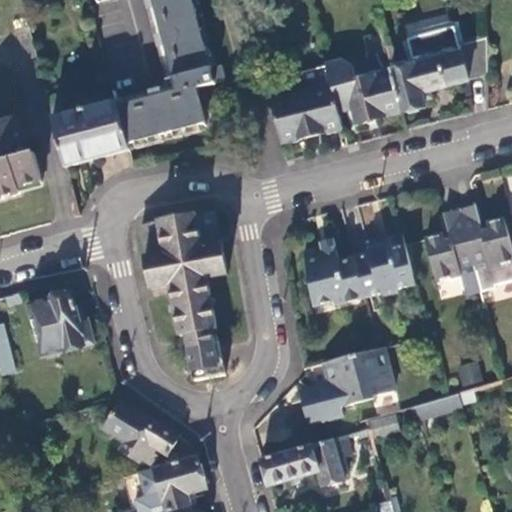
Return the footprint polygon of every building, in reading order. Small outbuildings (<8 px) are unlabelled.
[(119,107),(130,145),(204,127),(196,91),(213,86),(189,0),(150,0),(174,92),(119,107)] [(486,40),(486,21),(452,30),(459,48),(486,40)] [(393,73),(403,114),(427,108),(424,95),(487,78),(486,40),(459,48),(452,30),(416,39),(423,65),(415,67),(393,73)] [(409,41),(415,67),(423,65),(416,39),(409,41)] [(327,66),(329,76),(340,116),(354,112),(358,126),(403,114),(393,73),(357,82),(353,68),(344,62),(327,66)] [(329,76),(314,80),(317,91),(272,102),(283,146),(344,130),(340,116),(329,76)] [(67,169),(130,151),(131,151),(130,145),(119,107),(117,102),(66,116),(62,103),(50,107),(67,169)] [(0,199),(21,194),(20,190),(42,183),(34,154),(26,157),(15,119),(0,122),(0,199)] [(511,250),(504,222),(488,226),(489,230),(483,232),(476,208),(461,211),(475,266),(479,279),(483,294),(497,290),(496,287),(511,283),(511,250)] [(475,266),(461,211),(444,216),(451,240),(445,242),(444,237),(427,241),(437,282),(453,278),(461,270),(475,266)] [(189,351),(196,380),(227,375),(222,348),(220,341),(216,342),(215,331),(219,331),(214,304),(218,303),(217,300),(213,301),(210,284),(218,283),(217,278),(228,276),(223,245),(217,213),(198,217),(198,216),(177,219),(159,222),(160,223),(142,227),(148,257),(147,258),(153,289),(172,286),(174,297),(176,307),(174,307),(174,311),(177,310),(182,337),(188,336),(191,351),(189,351)] [(417,283),(404,233),(368,242),(371,254),(356,259),(366,296),(382,291),(387,295),(397,292),(400,287),(417,283)] [(321,244),(323,250),(336,246),(335,241),(321,244)] [(366,296),(356,259),(341,263),(336,246),(323,250),(305,254),(317,309),(338,305),(339,310),(367,302),(366,296)] [(461,276),(479,279),(475,266),(461,270),(453,278),(461,276)] [(22,294),(9,297),(12,306),(25,303),(22,294)] [(30,306),(44,357),(96,344),(90,320),(82,321),(75,295),(30,306)] [(4,326),(0,326),(0,364),(3,377),(17,374),(4,326)] [(386,348),(326,363),(333,392),(314,397),(306,409),(310,425),(345,416),(343,407),(356,404),(356,403),(376,398),(376,395),(397,389),(386,348)] [(477,360),(457,365),(463,387),(483,382),(477,360)] [(5,385),(0,386),(0,412),(12,409),(5,385)] [(464,407),(460,393),(446,398),(417,406),(421,419),(464,407)] [(304,399),(306,409),(314,397),(304,399)] [(159,421),(124,399),(109,425),(130,439),(124,450),(144,462),(146,459),(150,461),(153,457),(149,454),(154,445),(171,455),(182,436),(159,421)] [(374,421),(379,438),(404,430),(400,414),(374,421)] [(354,453),(349,435),(264,460),(267,472),(271,486),(320,472),(324,487),(347,480),(345,474),(350,472),(346,456),(354,453)] [(200,457),(198,448),(182,452),(185,461),(200,457)] [(163,495),(138,501),(140,511),(193,511),(189,496),(209,490),(203,468),(200,457),(185,461),(156,469),(163,495)]
